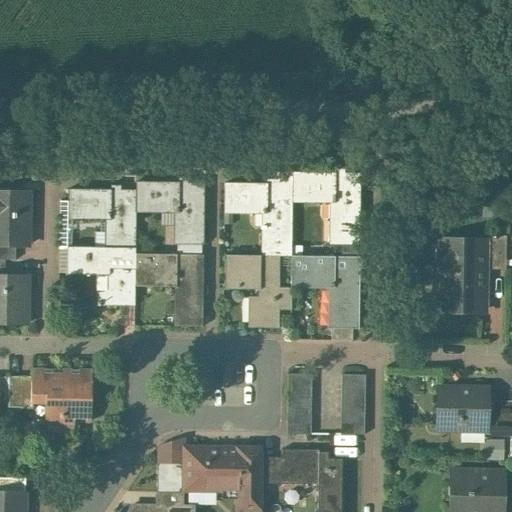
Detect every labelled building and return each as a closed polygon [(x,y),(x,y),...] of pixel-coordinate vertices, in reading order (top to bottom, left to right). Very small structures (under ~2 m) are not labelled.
[(291,172),(275,172),(275,184),(291,184),(291,172)] [(359,174),(291,172),(291,184),(291,203),(332,203),(331,245),(358,245),(359,174)] [(203,183),(135,182),(135,190),(135,213),(175,213),(175,245),(202,245),(203,183)] [(275,184),(223,183),(223,214),(268,214),(268,227),(260,227),(260,229),(263,229),(263,256),(278,256),(290,256),(291,203),(291,184),(275,184)] [(135,190),(67,189),(67,220),(107,220),(107,248),(134,248),(135,213),(135,190)] [(27,193),(0,192),(0,246),(15,246),(26,246),(27,193)] [(505,236),(482,236),(482,242),(483,242),(483,255),(491,255),(490,270),(504,270),(505,236)] [(482,242),(442,241),(442,267),(424,267),(424,294),(438,294),(437,311),(482,312),(483,255),(483,242),(482,242)] [(15,246),(0,246),(0,260),(4,260),(14,260),(15,246)] [(107,248),(66,247),(66,275),(106,275),(106,306),(133,306),(134,284),(134,254),(134,248),(107,248)] [(202,255),(134,254),(134,284),(173,285),(173,326),(201,327),(202,255)] [(263,256),(224,255),(224,289),(257,289),(257,297),(253,297),(253,328),(277,328),(278,310),(290,310),(290,288),(278,288),(278,256),(263,256)] [(359,257),(290,256),(290,288),(336,288),(336,299),(330,299),(330,329),(357,329),(359,257)] [(4,275),(0,275),(0,324),(25,325),(26,276),(4,275)] [(90,370),(30,369),(30,377),(30,403),(32,403),(45,403),(44,433),(72,433),(73,418),(89,419),(90,370)] [(310,374),(286,374),(286,386),(310,386),(310,374)] [(364,375),(340,374),(340,386),(364,387),(364,375)] [(30,377),(7,377),(7,408),(32,408),(32,403),(30,403),(30,377)] [(310,386),(286,386),(286,398),(310,398),(310,386)] [(364,387),(340,386),(340,399),(364,399),(364,387)] [(486,389),(439,389),(439,429),(460,429),(460,426),(483,427),(486,427),(486,401),(486,389)] [(310,398),(286,398),(286,410),(310,410),(310,398)] [(364,399),(340,399),(340,410),(364,411),(364,399)] [(511,401),(486,401),(486,427),(483,427),(483,435),(511,435),(511,401)] [(310,410),(286,410),(286,422),(310,422),(310,410)] [(364,411),(340,410),(339,423),(363,423),(364,411)] [(310,422),(286,422),(286,434),(310,434),(310,422)] [(363,423),(339,423),(339,435),(363,435),(363,423)] [(502,441),(490,441),(490,454),(483,453),(483,459),(502,459),(502,441)] [(260,450),(184,449),(184,465),(186,465),(185,489),(237,490),(236,510),(259,510),(260,483),(260,458),(260,450)] [(326,452),(308,452),(308,450),(280,450),(280,458),(280,484),(317,484),(316,511),(339,511),(340,459),(326,459),(326,452)] [(280,458),(260,458),(260,483),(280,484),(280,458)] [(184,465),(156,465),(155,492),(185,493),(185,489),(186,465),(184,465)] [(501,511),(502,472),(450,471),(448,511),(501,511)] [(24,478),(0,477),(0,491),(24,492),(24,478)] [(0,491),(0,511),(24,511),(25,492),(24,492),(0,491)]
